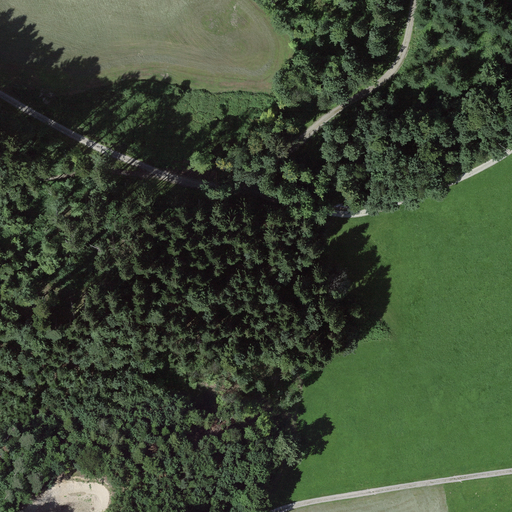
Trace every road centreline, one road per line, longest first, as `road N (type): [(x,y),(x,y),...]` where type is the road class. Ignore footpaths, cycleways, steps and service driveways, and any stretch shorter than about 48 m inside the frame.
road 1 (track): [(254,187),(342,209),(440,186),(511,144)]
road 2 (track): [(416,0),(388,79),(254,187)]
road 3 (track): [(511,471),(323,496),(276,511)]
road 4 (track): [(0,89),(157,171)]
